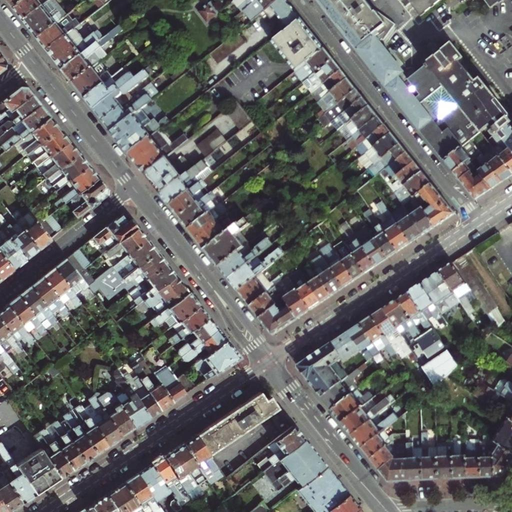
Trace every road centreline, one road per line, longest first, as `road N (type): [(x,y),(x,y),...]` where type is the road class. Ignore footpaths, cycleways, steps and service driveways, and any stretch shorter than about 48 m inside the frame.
road 1 (residential): [(477,221),(301,0)]
road 2 (tertiary): [(267,362),(44,511)]
road 3 (tertiary): [(477,221),(267,362)]
road 4 (secondary): [(267,362),(133,189)]
road 5 (secondary): [(387,511),(267,362)]
road 6 (residential): [(133,189),(0,294)]
road 7 (secondary): [(133,189),(32,61)]
